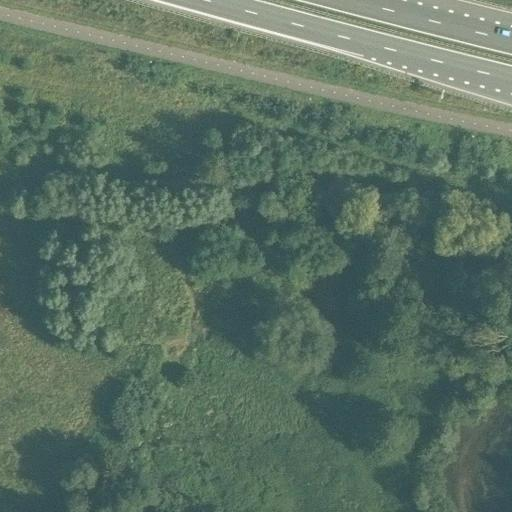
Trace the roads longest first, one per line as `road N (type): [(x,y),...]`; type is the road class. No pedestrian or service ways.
road 1 (trunk): [(204,0),(511,79)]
road 2 (trunk): [(511,38),(350,0)]
